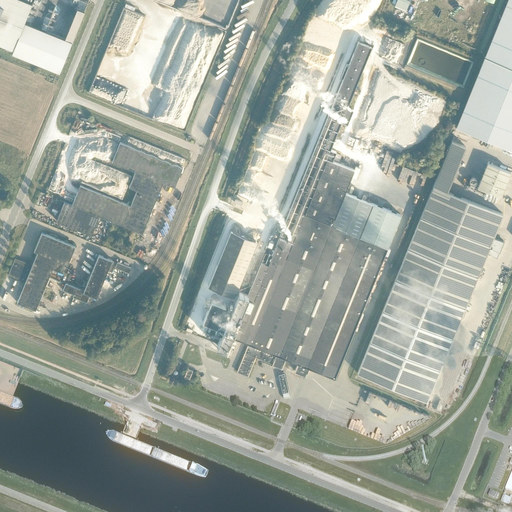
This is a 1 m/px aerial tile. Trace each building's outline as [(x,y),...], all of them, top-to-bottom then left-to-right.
[(0,0),(0,44),(13,50),(31,3),(23,0),(0,0)] [(397,6),(409,10),(412,0),(395,0),(395,1),(398,3),(397,6)] [(511,0),(508,0),(486,56),(485,56),(486,56),(457,126),(511,148),(511,0)] [(218,343),(217,345),(227,349),(232,336),(248,342),(237,371),(248,376),(256,357),(272,363),(272,364),(282,368),(286,358),(298,362),(294,370),(305,375),(307,372),(308,372),(310,367),(335,377),(388,246),(360,235),(352,232),(346,229),(341,227),(332,224),(345,191),(351,176),(354,169),(339,162),(341,155),(335,153),(336,151),(330,148),(341,121),(347,123),(353,109),(347,107),(368,54),(372,46),(358,41),(353,54),(272,253),(269,252),(269,253),(265,252),(248,294),(239,290),(230,314),(222,334),(218,343)] [(72,203),(64,200),(56,220),(92,234),(100,215),(142,232),(163,182),(175,187),(183,167),(120,141),(112,161),(135,170),(129,186),(137,189),(131,205),(80,184),(72,203)] [(511,171),(487,162),(477,187),(501,196),(511,171)] [(494,236),(503,213),(433,185),(395,279),(465,307),(487,253),(497,257),(504,240),(494,236)] [(345,191),(332,224),(341,227),(346,229),(352,232),(360,235),(373,203),(349,193),(346,191),(345,191)] [(373,203),(360,235),(388,246),(401,214),(373,203)] [(257,240),(231,229),(208,285),(235,296),(257,240)] [(68,264),(75,246),(42,232),(35,251),(37,252),(17,301),(36,309),(53,268),(60,271),(64,262),(68,264)] [(114,245),(128,251),(130,245),(117,240),(114,245)] [(112,271),(116,261),(99,254),(85,290),(66,282),(63,289),(74,294),(73,296),(87,302),(89,295),(84,292),(97,297),(108,270),(112,271)] [(24,281),(30,264),(21,260),(20,261),(14,259),(8,274),(24,281)] [(115,267),(129,272),(131,267),(120,263),(121,262),(118,261),(118,262),(118,261),(115,267)] [(465,307),(395,279),(383,310),(452,338),(465,307)] [(209,307),(203,321),(217,326),(216,331),(222,334),(230,314),(223,311),(226,305),(212,299),(210,303),(205,303),(204,306),(209,307)] [(383,310),(370,341),(440,370),(453,338),(452,338),(383,310)] [(427,401),(440,370),(370,341),(357,372),(427,401)] [(193,369),(188,368),(184,377),(189,379),(193,369)] [(285,373),(279,374),(282,392),(289,391),(285,373)] [(388,402),(389,398),(367,389),(364,396),(367,397),(365,400),(371,403),(374,395),(377,396),(375,401),(382,404),(383,400),(388,402)] [(273,414),(276,415),(281,403),(278,401),(273,414)] [(358,411),(351,429),(368,435),(370,429),(369,429),(370,427),(362,424),(365,414),(358,411)] [(488,496),(497,499),(499,494),(491,491),(488,496)] [(501,502),(511,506),(511,504),(511,498),(503,495),(501,502)]
